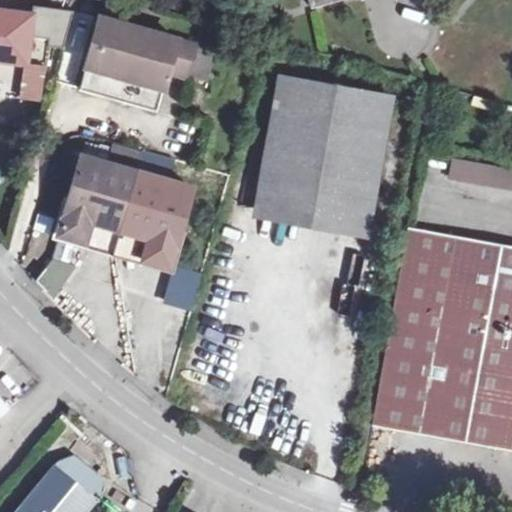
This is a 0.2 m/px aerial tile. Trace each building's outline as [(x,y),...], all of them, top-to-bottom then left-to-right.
[(0,10),(0,94),(41,100),(47,66),(51,67),(54,47),(68,48),(78,12),(37,7),(36,16),(35,16),(0,10)] [(166,77),(183,81),(193,48),(98,21),(77,94),(154,115),(166,77)] [(381,104),(284,87),(263,212),(360,230),(381,104)] [(77,240),(117,252),(138,172),(82,157),(59,234),(77,240)] [(511,171),(454,162),(451,179),(511,189),(511,171)] [(138,172),(117,252),(170,267),(192,186),(138,172)] [(511,247),(409,229),(374,428),(479,447),(511,452),(511,247)] [(51,261),(37,279),(45,289),(51,296),(55,299),(77,269),(70,267),(77,240),(59,234),(51,261)] [(170,281),(163,299),(189,309),(196,290),(170,281)] [(0,423),(17,410),(0,388),(0,423)] [(77,480),(63,468),(26,511),(96,511),(105,502),(77,480)]
